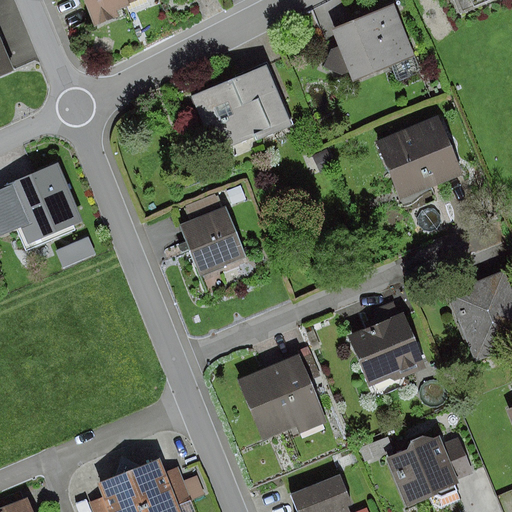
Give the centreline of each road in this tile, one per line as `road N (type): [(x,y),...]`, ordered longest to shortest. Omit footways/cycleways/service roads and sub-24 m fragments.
road 1 (unclassified): [(78,108),(234,511)]
road 2 (unclassified): [(78,108),(295,0)]
